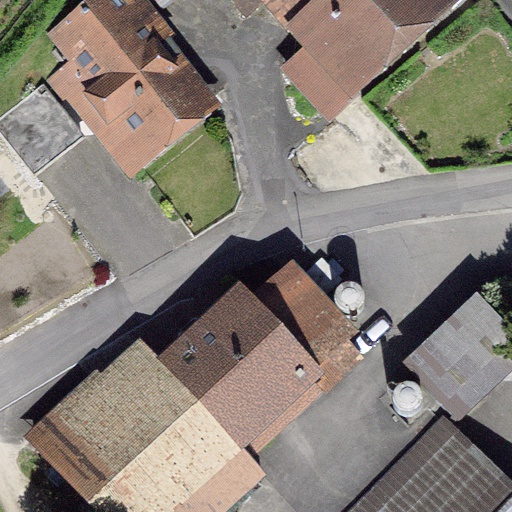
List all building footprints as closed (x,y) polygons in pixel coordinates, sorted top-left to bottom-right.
[(77,86),(134,157),(202,103),(121,0),(93,0),(52,33),(73,61),(50,79),(64,96),(77,86)] [(319,0),(236,0),(249,14),(265,0),(283,0),(300,18),(319,0)] [(294,23),(316,47),(344,80),(376,53),(382,60),(407,39),(401,32),(438,0),(319,0),(300,18),(294,23)] [(347,82),(344,80),(316,47),(291,69),(322,105),(347,82)] [(0,133),(31,174),(81,136),(44,88),(0,120),(0,133)] [(319,259),(301,275),(320,296),(338,280),(319,259)] [(311,387),(315,383),(309,376),(348,341),(287,274),(248,309),(244,305),(125,414),(101,390),(37,447),(95,511),(218,511),(255,478),(225,445),(300,376),(311,387)] [(406,426),(435,399),(457,421),(511,368),(511,334),(481,302),(379,397),(406,426)] [(367,511),(511,511),(511,497),(446,433),(367,511)]
